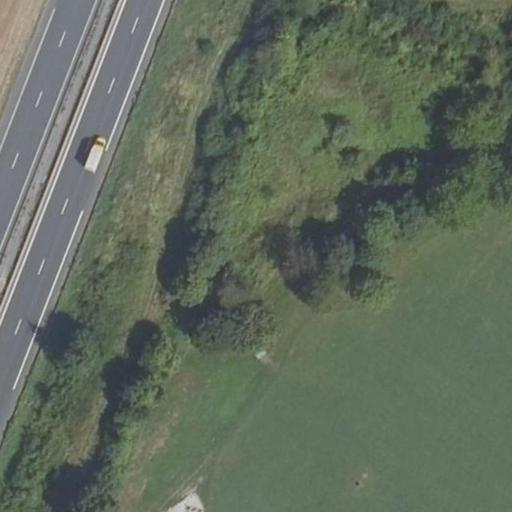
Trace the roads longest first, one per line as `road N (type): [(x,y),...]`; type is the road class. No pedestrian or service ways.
road 1 (track): [(66,511),(247,0)]
road 2 (trunk): [(0,359),(138,0)]
road 3 (trunk): [(68,0),(0,179)]
